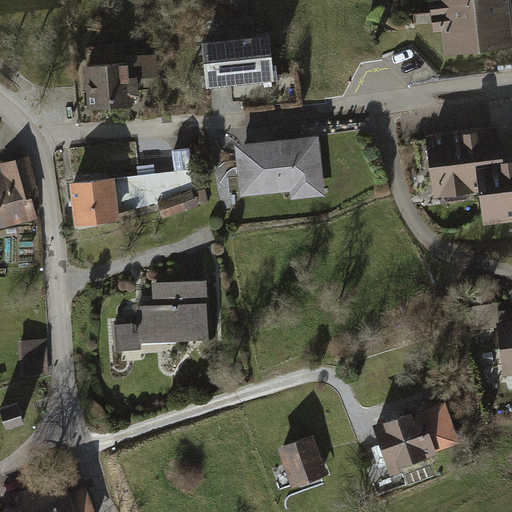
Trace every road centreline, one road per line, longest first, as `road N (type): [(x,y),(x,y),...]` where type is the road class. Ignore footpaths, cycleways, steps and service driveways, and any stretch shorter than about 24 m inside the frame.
road 1 (residential): [(35,141),(49,186),(65,423)]
road 2 (residential): [(35,141),(287,116)]
road 3 (residential): [(313,113),(511,89)]
